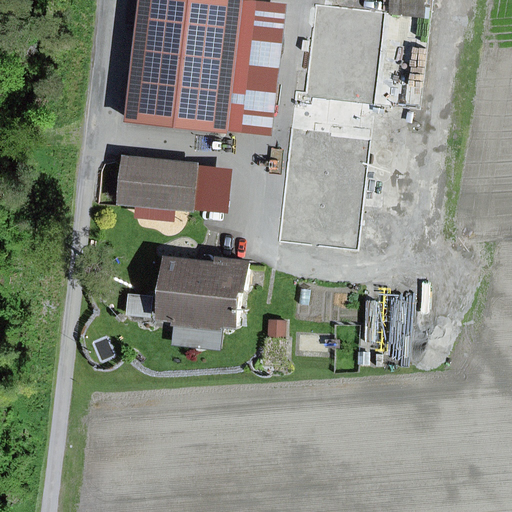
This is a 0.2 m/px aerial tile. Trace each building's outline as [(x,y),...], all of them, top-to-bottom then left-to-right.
[(240,0),(181,0),(168,125),(226,131),(240,0)] [(323,0),(322,5),(302,3),(276,241),(357,250),(383,13),(357,10),(358,0),(323,0)] [(432,2),(416,0),(389,0),(379,107),(421,111),(432,2)] [(198,167),(118,159),(113,206),(193,214),(198,167)] [(209,269),(161,263),(154,322),(233,332),(241,265),(210,261),(209,269)]
